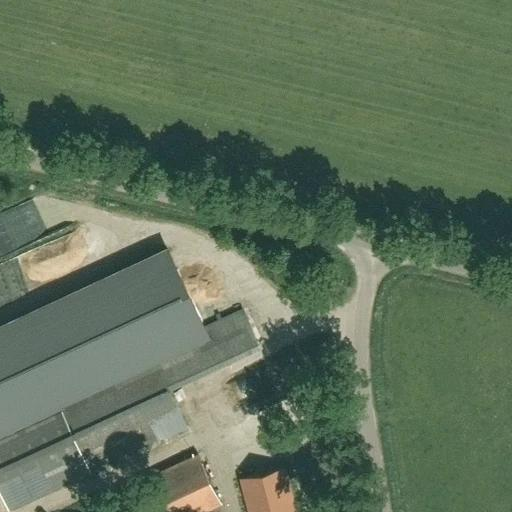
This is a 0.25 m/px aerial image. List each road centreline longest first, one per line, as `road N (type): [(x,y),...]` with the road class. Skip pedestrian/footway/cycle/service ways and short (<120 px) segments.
road 1 (unclassified): [(374,244),(0,154)]
road 2 (unclassified): [(382,511),(361,373),(374,244)]
road 3 (unclassified): [(511,276),(374,244)]
